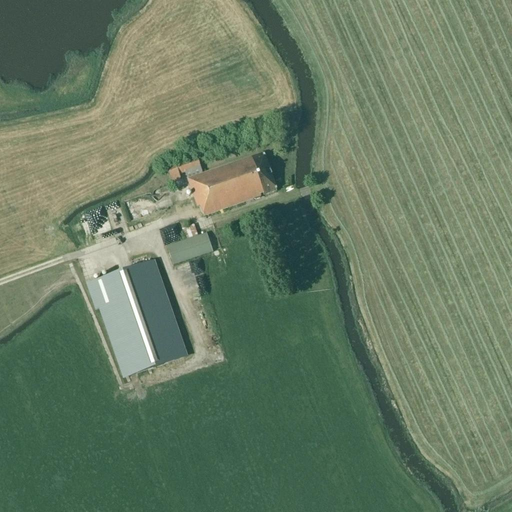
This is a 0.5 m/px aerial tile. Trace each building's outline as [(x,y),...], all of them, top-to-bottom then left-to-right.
[(225,153),(242,147),(240,142),(223,148),(225,153)] [(207,160),(219,156),(216,147),(204,151),(207,160)] [(263,196),(276,191),(263,153),(203,174),(197,158),(167,169),(171,182),(181,179),(179,175),(185,173),(197,207),(200,206),(203,217),(253,199),(255,200),(259,199),(260,197),(261,197),(260,195),(263,194),(263,196)] [(212,253),(207,235),(206,234),(197,236),(193,225),(181,229),(185,240),(166,247),(172,265),(190,259),(212,253)] [(184,358),(153,263),(86,285),(95,311),(101,309),(124,378),(184,358)]
